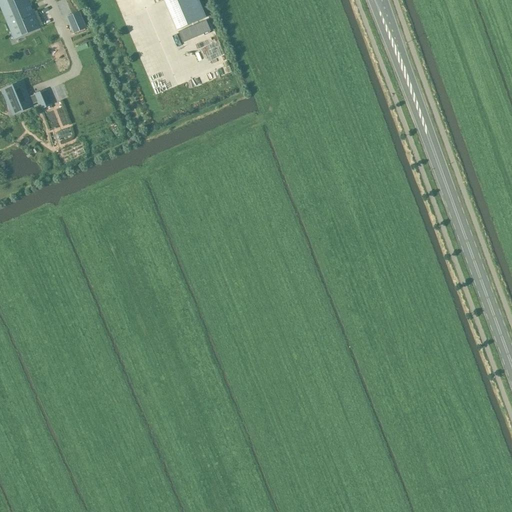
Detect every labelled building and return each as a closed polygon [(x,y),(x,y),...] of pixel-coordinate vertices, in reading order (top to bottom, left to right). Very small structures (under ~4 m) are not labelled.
[(39,28),(27,0),(0,0),(0,4),(0,6),(2,5),(14,32),(21,29),(24,34),(39,28)] [(127,0),(104,0),(129,61),(150,52),(127,0)] [(164,0),(177,30),(204,18),(196,0),(164,0)] [(78,13),(67,18),(73,33),(85,28),(78,13)] [(38,103),(41,110),(51,105),(44,88),(27,95),(22,82),(2,91),(10,110),(17,107),(19,111),(38,103)]
